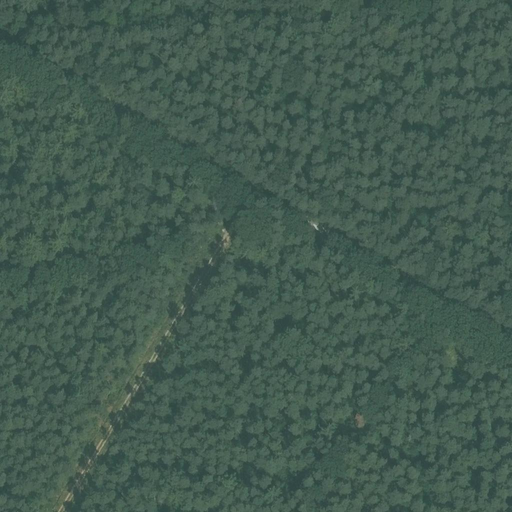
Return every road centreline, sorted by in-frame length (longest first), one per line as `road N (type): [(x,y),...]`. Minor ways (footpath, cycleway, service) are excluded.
road 1 (unclassified): [(511,351),(0,50)]
road 2 (track): [(69,511),(261,199)]
